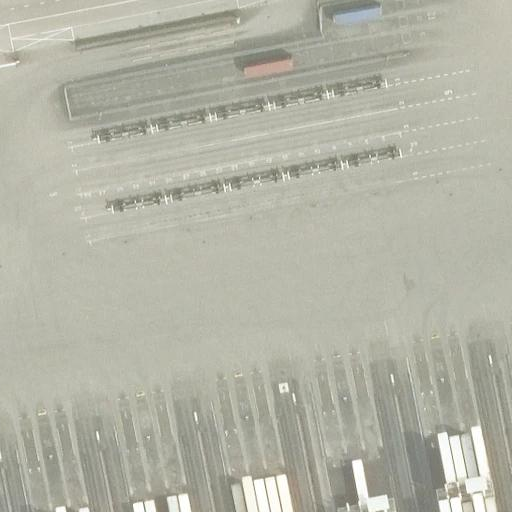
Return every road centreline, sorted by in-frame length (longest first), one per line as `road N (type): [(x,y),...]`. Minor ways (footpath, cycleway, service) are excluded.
road 1 (unknown): [(0,398),(461,307)]
road 2 (unknown): [(511,132),(461,307)]
